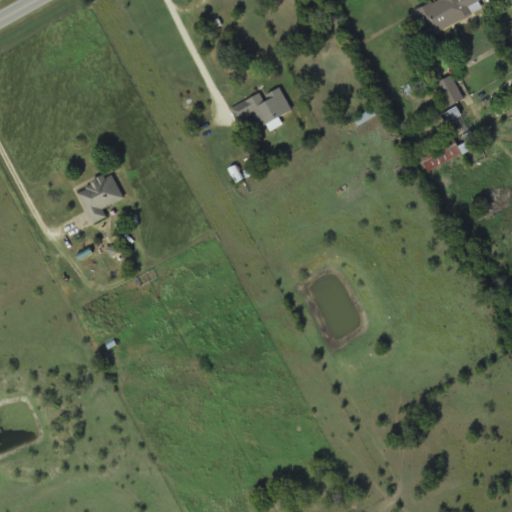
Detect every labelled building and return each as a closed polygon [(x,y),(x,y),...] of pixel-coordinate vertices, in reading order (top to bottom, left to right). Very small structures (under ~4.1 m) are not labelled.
[(484,8),(479,0),(436,0),(419,9),(432,35),(484,8)] [(438,84),(450,106),(464,98),(452,76),(438,84)] [(231,109),(238,123),(255,114),(262,127),(293,111),(281,87),(263,96),(261,93),(231,109)] [(460,106),(443,113),(453,135),(418,151),(427,171),(479,147),(460,106)] [(103,209),(124,199),(113,174),(77,190),(93,224),(107,217),(103,209)]
